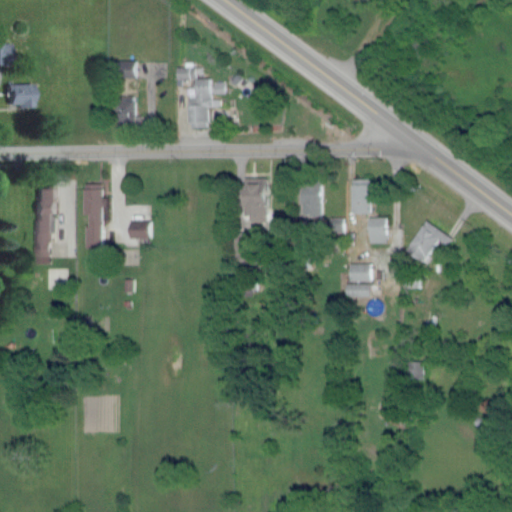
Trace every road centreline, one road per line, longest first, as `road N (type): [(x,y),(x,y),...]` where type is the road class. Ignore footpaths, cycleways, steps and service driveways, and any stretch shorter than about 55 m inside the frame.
road 1 (tertiary): [(0,152),(425,147)]
road 2 (tertiary): [(229,0),(511,211)]
